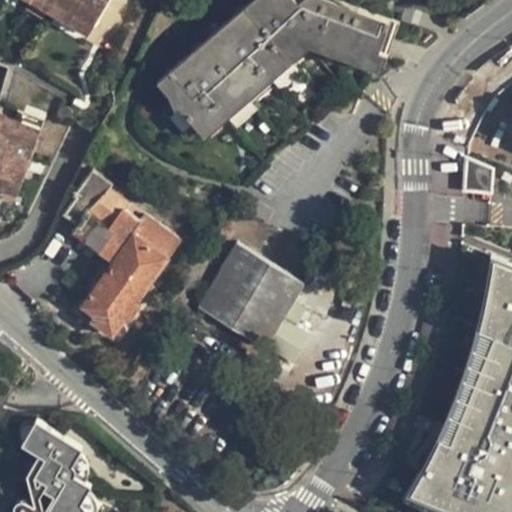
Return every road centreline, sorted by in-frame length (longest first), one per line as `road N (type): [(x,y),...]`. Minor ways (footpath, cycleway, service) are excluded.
road 1 (residential): [(296,511),(341,442),(397,326),(409,158),(422,106),(467,43),(511,12)]
road 2 (residential): [(0,310),(230,511)]
